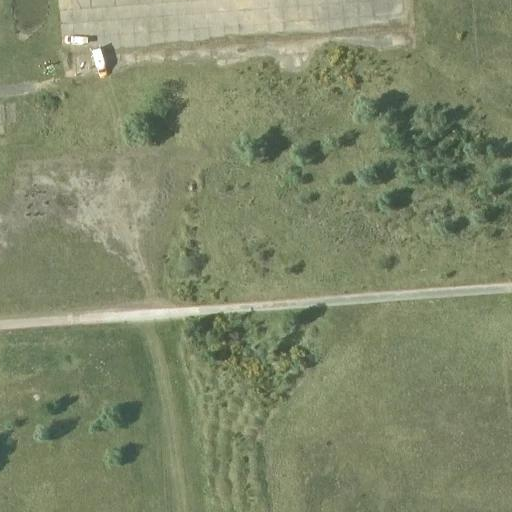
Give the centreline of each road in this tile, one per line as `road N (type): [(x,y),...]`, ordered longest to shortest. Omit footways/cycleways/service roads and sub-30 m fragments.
road 1 (track): [(511,292),(0,331)]
road 2 (track): [(102,43),(363,29),(378,0)]
